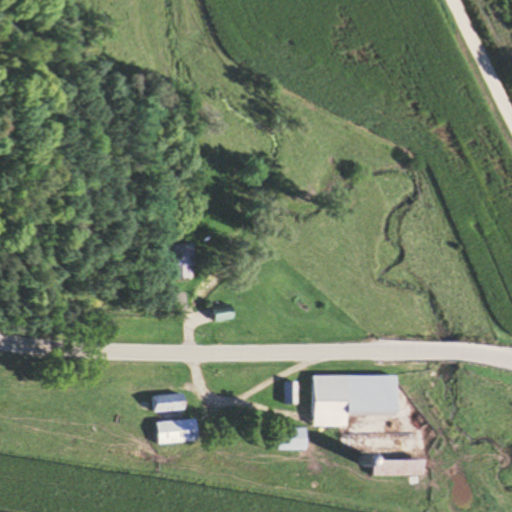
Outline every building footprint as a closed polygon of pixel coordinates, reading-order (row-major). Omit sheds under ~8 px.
[(165,243),(165,277),(188,277),(188,243),(165,243)] [(228,319),(227,307),(210,308),(210,320),(228,319)] [(308,375),(307,426),(341,427),(341,413),(389,414),(390,376),(308,375)] [(149,412),(179,410),(178,393),(147,396),(149,412)] [(152,443),(192,441),(191,419),(151,421),(152,443)] [(273,448),(300,448),(300,428),(273,428),(273,448)]
